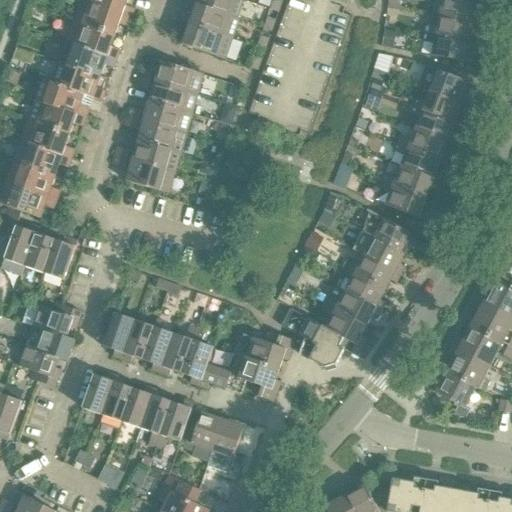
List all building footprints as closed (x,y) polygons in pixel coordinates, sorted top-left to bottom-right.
[(126,7),(128,0),(80,0),(80,1),(132,19),(135,10),(126,7)] [(230,16),(235,0),(192,0),(191,4),(230,17),(230,16)] [(311,135),(353,17),(343,13),(344,8),(320,0),(288,0),(263,73),(249,114),(258,117),(257,122),(299,137),(301,132),(311,135)] [(278,13),(282,1),(279,0),(273,0),(270,10),(278,13)] [(400,10),(401,2),(392,0),(388,0),(387,8),(400,10)] [(476,12),(477,3),(463,0),(442,0),(440,15),(480,23),(482,13),(476,12)] [(128,28),(132,19),(80,1),(73,22),(115,36),(119,25),(128,28)] [(232,39),(239,19),(230,16),(230,17),(191,4),(188,12),(193,14),(190,25),(232,39)] [(471,42),(472,31),(478,32),(480,23),(440,15),(437,28),(425,25),(423,33),(471,42)] [(271,32),(275,20),(267,17),(263,29),(271,32)] [(111,48),(115,36),(73,22),(66,42),(117,60),(120,51),(111,48)] [(225,60),(232,39),(190,25),(186,35),(181,33),(177,43),(225,60)] [(469,52),(471,42),(423,33),(422,41),(434,44),(432,57),(472,64),(474,53),(469,52)] [(264,51),(268,39),(260,37),(256,48),(264,51)] [(117,60),(66,42),(59,63),(101,78),(105,66),(114,69),(117,60)] [(257,71),(261,59),(253,56),(249,68),(257,71)] [(197,95),(203,75),(160,62),(157,74),(140,69),(137,78),(197,95)] [(97,89),(101,78),(59,63),(52,82),(51,83),(85,95),(84,96),(93,99),(102,102),(106,92),(97,89)] [(471,84),(427,66),(423,75),(435,80),(431,91),(469,106),(472,97),(467,95),(471,84)] [(192,115),(197,95),(137,78),(135,87),(152,92),(149,103),(192,115)] [(81,106),(84,96),(85,95),(51,83),(52,82),(42,79),(35,101),(86,119),(90,110),(81,106)] [(469,106),(431,91),(426,102),(414,98),(411,105),(456,123),(460,113),(465,115),(469,106)] [(86,119),(35,101),(28,121),(70,136),(74,124),(83,128),(86,119)] [(186,134),(192,115),(149,103),(146,113),(128,108),(126,117),(186,134)] [(452,133),(456,123),(411,105),(408,113),(420,118),(416,129),(454,144),(457,135),(452,133)] [(180,154),(186,134),(126,117),(123,126),(141,131),(138,142),(180,154)] [(66,148),(70,136),(28,121),(21,141),(72,160),(75,151),(66,148)] [(450,153),(454,144),(416,129),(411,140),(399,136),(396,143),(441,161),(445,151),(450,153)] [(72,160),(21,141),(13,162),(56,177),(60,165),(69,169),(72,160)] [(175,174),(180,154),(138,142),(135,152),(117,147),(115,156),(175,174)] [(437,171),(441,161),(396,143),(393,151),(405,156),(401,167),(439,182),(442,173),(437,171)] [(169,194),(175,174),(115,156),(112,165),(129,170),(126,182),(169,194)] [(52,188),(56,177),(13,162),(6,182),(58,201),(61,192),(52,188)] [(351,170),(348,168),(340,166),(333,186),(344,190),(351,170)] [(436,191),(439,182),(401,167),(396,178),(384,174),(381,181),(426,199),(430,189),(436,191)] [(422,209),(426,199),(381,181),(378,189),(390,194),(385,206),(423,221),(427,211),(422,209)] [(54,210),(58,201),(6,182),(0,199),(0,204),(8,207),(22,212),(41,219),(45,207),(54,210)] [(331,213),(338,196),(330,193),(324,211),(331,213)] [(8,207),(5,215),(19,219),(22,212),(8,207)] [(420,238),(384,219),(368,211),(367,212),(369,213),(362,232),(404,255),(410,245),(415,248),(420,238)] [(5,215),(2,222),(16,227),(19,219),(5,215)] [(0,228),(0,229),(13,234),(4,260),(25,267),(38,228),(30,225),(28,231),(16,227),(2,222),(0,228)] [(44,274),(55,241),(45,237),(47,231),(38,228),(25,267),(44,274)] [(404,255),(362,232),(352,250),(364,257),(364,256),(400,275),(405,267),(399,264),(404,255)] [(64,281),(78,242),(68,239),(66,244),(55,241),(44,274),(64,281)] [(400,275),(364,256),(364,257),(358,267),(347,261),(343,268),(385,290),(390,281),(396,284),(400,275)] [(385,290),(343,268),(339,275),(351,281),(345,292),(381,312),(385,303),(380,300),(385,290)] [(139,282),(142,275),(130,270),(127,278),(139,282)] [(511,287),(496,279),(489,293),(482,289),(477,299),(511,317),(511,287)] [(181,288),(158,280),(155,288),(179,296),(181,288)] [(381,312),(345,292),(339,303),(328,297),(324,304),(366,327),(371,317),(377,320),(381,312)] [(213,308),(215,300),(201,295),(198,303),(213,308)] [(511,335),(508,333),(511,325),(511,317),(477,299),(472,309),(478,313),(471,326),(511,347),(511,335)] [(72,353),(79,332),(80,330),(76,328),(82,313),(55,303),(53,311),(40,307),(29,339),(19,367),(32,371),(29,379),(55,388),(60,373),(64,375),(72,353)] [(366,327),(324,304),(320,311),(331,317),(326,328),(362,347),(366,339),(361,336),(366,327)] [(362,347),(326,328),(290,309),(281,326),(305,339),(299,355),(325,369),(336,365),(344,350),(357,357),(362,347)] [(122,360),(135,321),(115,314),(103,347),(115,351),(113,357),(122,360)] [(143,361),(157,320),(154,328),(135,321),(122,360),(131,363),(133,357),(143,361)] [(160,373),(174,334),(163,330),(165,322),(157,320),(143,361),(153,365),(151,370),(160,373)] [(182,374),(197,329),(190,326),(185,338),(174,334),(160,373),(169,376),(171,371),(182,374)] [(511,347),(471,326),(464,339),(458,336),(452,346),(491,366),(498,353),(511,360),(511,347)] [(230,374),(207,366),(214,348),(201,344),(205,332),(197,329),(182,374),(192,378),(190,384),(208,390),(210,384),(225,389),(230,374)] [(275,381),(282,360),(288,362),(295,342),(279,336),(279,338),(267,334),(264,342),(244,335),(243,337),(248,339),(242,354),(238,352),(235,359),(240,360),(235,375),(230,374),(225,389),(241,395),(246,382),(262,387),(258,397),(274,403),(281,383),(275,381)] [(483,380),(491,366),(452,346),(447,356),(454,359),(446,373),(475,389),(484,393),(490,383),(483,380)] [(465,409),(475,389),(446,373),(435,393),(458,406),(453,416),(465,419),(469,411),(465,409)] [(102,416),(116,377),(107,374),(105,379),(94,375),(82,409),(102,416)] [(122,423),(133,389),(123,386),(125,380),(116,377),(102,416),(122,423)] [(141,429),(155,390),(146,387),(144,393),(133,389),(122,423),(141,429)] [(156,448),(172,403),(161,399),(163,393),(155,390),(141,429),(152,433),(148,445),(156,448)] [(0,438),(8,441),(22,402),(2,395),(0,399),(0,431),(0,432),(0,438)] [(181,443),(194,404),(184,401),(182,406),(172,403),(156,448),(164,451),(168,439),(181,443)] [(511,413),(511,410),(511,402),(500,401),(498,411),(511,413)] [(212,452),(223,420),(202,413),(193,438),(187,436),(183,449),(193,453),(192,457),(208,463),(212,452)] [(236,453),(244,428),(223,420),(212,452),(233,459),(232,464),(242,467),(245,456),(236,453)] [(90,470),(95,459),(80,451),(75,462),(90,470)] [(119,484),(124,473),(117,469),(111,481),(119,484)] [(196,501),(190,498),(194,490),(200,493),(201,492),(169,476),(158,498),(167,502),(162,511),(209,511),(210,511),(195,504),(196,501)] [(453,511),(457,491),(443,488),(444,483),(437,482),(436,482),(435,487),(420,484),(421,479),(418,479),(408,477),(408,482),(393,479),(388,505),(387,511),(453,511)] [(377,508),(364,485),(345,496),(353,511),(387,511),(388,505),(384,504),(377,508)] [(511,511),(511,500),(507,500),(508,495),(500,493),(499,498),(484,495),(485,491),(472,488),(471,493),(457,491),(453,511),(511,511)] [(55,511),(24,496),(19,507),(3,499),(0,504),(0,508),(7,511),(55,511)] [(353,511),(345,496),(325,507),(327,511),(353,511)]
